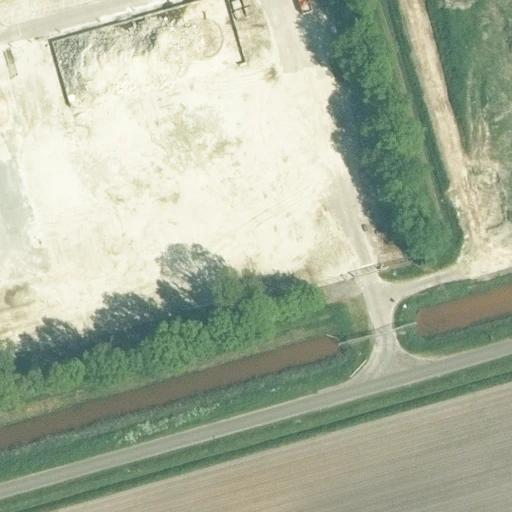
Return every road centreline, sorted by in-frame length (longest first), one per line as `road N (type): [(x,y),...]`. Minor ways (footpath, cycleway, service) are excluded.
road 1 (unclassified): [(0,493),(511,350)]
road 2 (track): [(394,0),(473,274)]
road 3 (track): [(396,383),(378,299),(511,263)]
